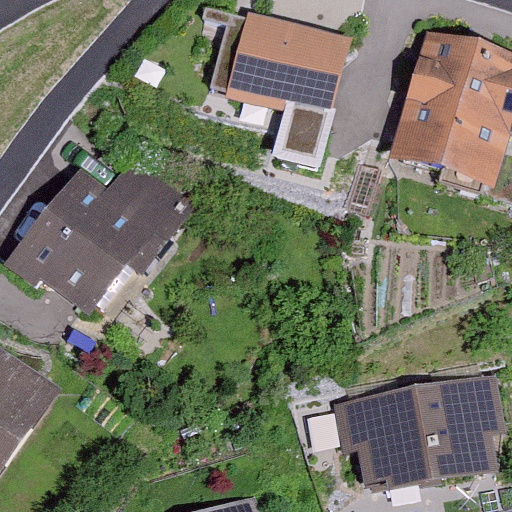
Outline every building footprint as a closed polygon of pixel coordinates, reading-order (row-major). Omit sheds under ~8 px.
[(360,51),(252,21),(230,100),(286,116),(272,169),(323,183),(360,51)] [(511,60),(426,36),(389,168),(495,198),(511,140),(511,60)] [(106,204),(81,183),(12,263),(90,328),(188,213),(136,168),(106,204)] [(0,480),(57,399),(0,359),(0,480)] [(495,381),(337,409),(346,458),(360,456),(367,495),(387,491),(389,504),(502,484),(494,440),(505,438),(495,381)]
